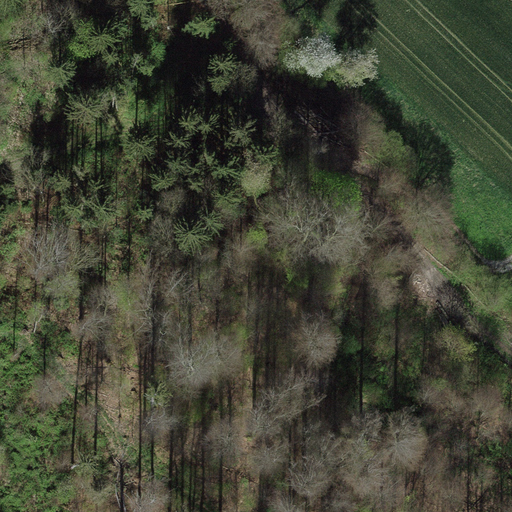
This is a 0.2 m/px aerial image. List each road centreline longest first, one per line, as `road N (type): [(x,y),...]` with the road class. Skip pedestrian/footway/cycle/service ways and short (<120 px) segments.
road 1 (track): [(511,260),(506,266),(256,104),(0,183)]
road 2 (track): [(0,341),(64,386),(195,511)]
road 3 (track): [(511,356),(423,267),(351,167)]
